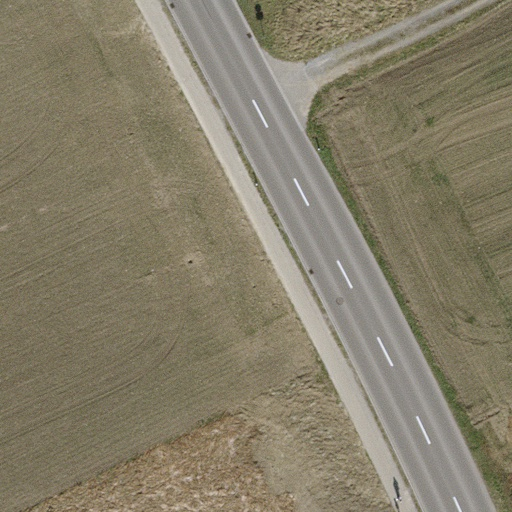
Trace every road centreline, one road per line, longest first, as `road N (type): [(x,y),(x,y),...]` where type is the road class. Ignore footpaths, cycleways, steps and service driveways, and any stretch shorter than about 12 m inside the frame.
road 1 (tertiary): [(203,0),(458,511)]
road 2 (track): [(259,103),(471,0)]
